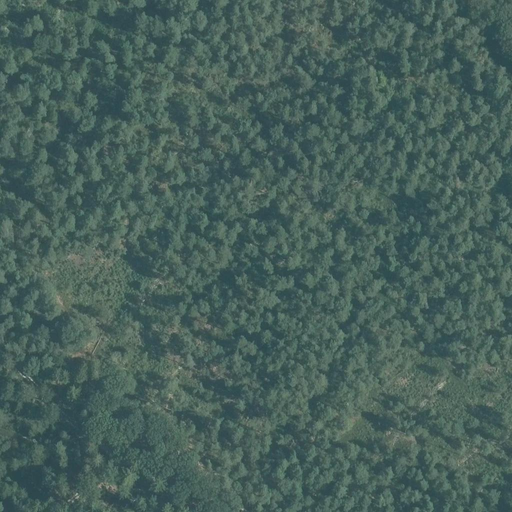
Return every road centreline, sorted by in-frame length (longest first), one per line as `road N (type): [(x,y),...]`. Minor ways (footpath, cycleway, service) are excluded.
road 1 (track): [(184,511),(161,485),(91,439),(0,351)]
road 2 (track): [(511,436),(506,430),(410,511)]
